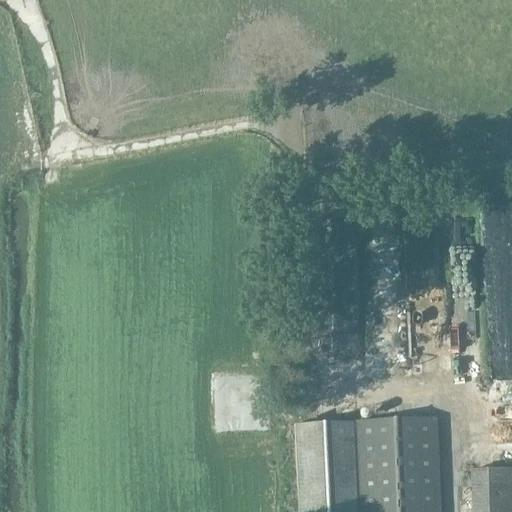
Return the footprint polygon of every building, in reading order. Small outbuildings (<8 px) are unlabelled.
[(511,254),(511,228),(491,229),(492,255),(511,254)] [(322,241),(338,244),(340,232),(323,229),(322,241)] [(493,292),(507,292),(508,273),(494,272),(493,292)] [(439,511),(436,420),(296,426),(299,511),(439,511)] [(511,511),(511,470),(471,472),(472,511),(511,511)]
